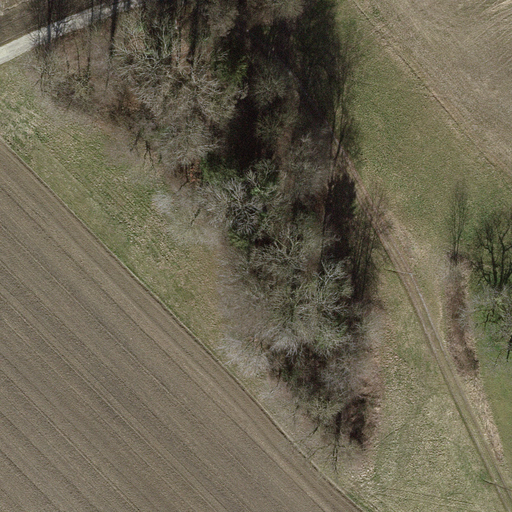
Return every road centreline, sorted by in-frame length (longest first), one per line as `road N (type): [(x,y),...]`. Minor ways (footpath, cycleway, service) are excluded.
road 1 (track): [(197,0),(260,48),(324,132),(415,294),(511,502)]
road 2 (track): [(0,56),(133,0)]
